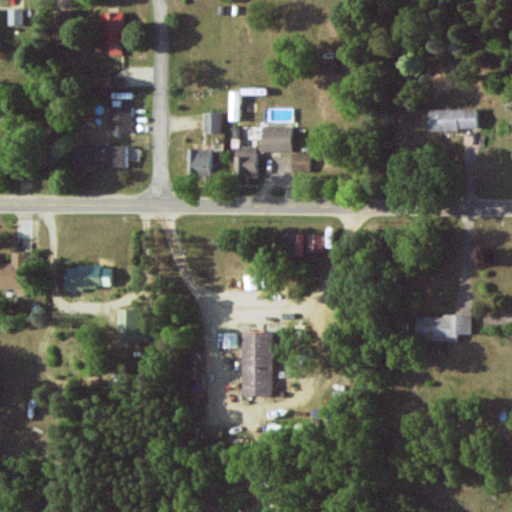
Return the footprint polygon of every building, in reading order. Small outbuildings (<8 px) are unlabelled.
[(24,8),(9,8),(9,25),(24,25),(24,8)] [(72,9),(54,10),(55,46),(73,45),(72,9)] [(125,55),(123,12),(103,12),(103,44),(109,44),(110,55),(125,55)] [(329,79),(342,79),(341,61),(329,62),(329,79)] [(124,76),(92,77),(92,87),(124,86),(124,76)] [(240,120),(241,91),(230,90),(230,120),(240,120)] [(109,132),(133,132),(133,106),(110,106),(109,132)] [(294,109),(267,108),(266,120),(294,120),(294,109)] [(429,130),(478,129),(477,108),(429,109),(429,130)] [(222,111),(205,111),(205,133),(223,133),(222,111)] [(292,126),(263,126),(262,145),(235,144),(234,176),(256,176),(257,152),(292,152),(292,126)] [(61,166),(62,137),(44,136),(43,166),(61,166)] [(128,167),(128,144),(73,145),(74,167),(128,167)] [(211,175),(211,149),(188,148),(188,174),(211,175)] [(310,171),(310,153),(292,153),(291,171),(310,171)] [(305,255),(306,233),(283,232),(282,254),(305,255)] [(323,252),(323,234),(307,234),(307,252),(323,252)] [(0,287),(18,288),(18,294),(29,295),(30,253),(13,252),(13,263),(0,262),(0,287)] [(114,288),(114,265),(66,266),(66,289),(114,288)] [(119,339),(146,339),(147,309),(120,308),(119,339)] [(473,315),(417,314),(417,340),(460,341),(460,333),(473,333),(473,315)] [(273,395),(274,332),(243,331),(242,395),(273,395)] [(239,347),(239,332),(225,332),(224,347),(239,347)]
